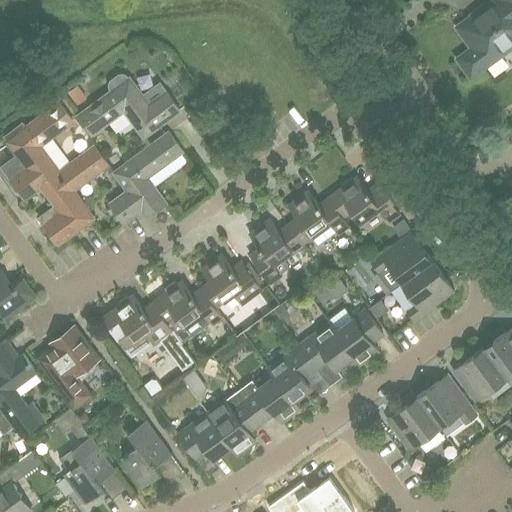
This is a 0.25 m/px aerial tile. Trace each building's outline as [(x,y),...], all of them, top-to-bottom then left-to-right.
[(473,48),(459,58),(472,76),(511,46),(511,0),(494,0),(491,3),(458,27),(473,48)] [(161,83),(143,96),(129,76),(124,75),(119,76),(111,82),(109,85),(110,90),(111,92),(79,115),(92,133),(125,109),(145,136),(181,110),(161,83)] [(77,85),(69,91),(77,103),(86,97),(77,85)] [(60,172),(60,171),(41,144),(74,120),(60,102),(9,140),(29,167),(12,179),(26,197),(42,185),(60,172)] [(129,190),(111,203),(124,221),(142,208),(148,216),(166,204),(166,203),(154,186),(188,162),(181,152),(183,151),(170,132),(116,172),(129,190)] [(58,242),(93,217),(73,190),(109,164),(95,146),(61,171),(60,171),(60,172),(42,185),(62,212),(45,224),(58,242)] [(372,195),(368,189),(358,175),(354,178),(352,177),(342,184),(344,186),(328,197),(343,217),(352,210),(361,222),(380,208),(390,222),(401,214),(382,188),(372,195)] [(343,217),(328,197),(319,204),(309,190),(288,205),(297,217),(288,224),(303,244),(331,223),(339,233),(350,225),(343,217)] [(179,201),(173,206),(178,213),(184,209),(179,201)] [(405,217),(394,226),(400,234),(412,226),(405,217)] [(303,244),(288,224),(279,230),(271,218),(250,233),(261,247),(251,254),(271,283),(282,275),(281,273),(290,266),(284,258),(303,244)] [(433,260),(411,231),(372,260),(379,270),(389,263),(403,283),(433,260)] [(263,288),(243,260),(233,267),(223,253),(202,268),(211,281),(202,287),(217,308),(218,307),(236,294),(243,303),(263,288)] [(394,289),(416,319),(434,305),(455,290),(433,260),(403,283),(394,289)] [(0,315),(3,319),(35,296),(22,278),(12,285),(0,268),(0,315)] [(212,321),(213,324),(224,316),(218,307),(217,308),(202,287),(193,294),(182,280),(178,283),(175,280),(165,288),(168,291),(153,302),(174,331),(183,343),(212,321)] [(341,281),(331,288),(336,295),(346,288),(341,281)] [(195,361),(183,343),(174,331),(153,302),(144,308),(134,294),(130,297),(128,296),(117,303),(118,305),(103,316),(127,349),(150,332),(156,340),(160,341),(164,338),(186,368),(195,361)] [(285,303),(277,309),(283,317),(291,311),(285,303)] [(360,363),(379,350),(372,341),(384,333),(367,309),(356,317),(337,330),(355,354),(354,355),(360,363)] [(284,322),(277,328),(284,337),(291,331),(284,322)] [(355,354),(337,330),(331,322),(301,344),(319,367),(331,359),(337,368),(354,355),(355,354)] [(59,352),(43,364),(74,406),(90,394),(80,380),(95,370),(96,368),(98,366),(98,363),(99,361),(98,358),(74,326),(52,342),(59,352)] [(511,326),(484,347),(507,377),(511,373),(511,326)] [(244,331),(235,338),(240,344),(243,345),(250,340),(244,331)] [(0,410),(2,409),(13,425),(22,437),(45,420),(32,402),(27,405),(15,388),(37,372),(24,353),(19,356),(6,338),(0,342),(0,410)] [(305,378),(316,370),(298,346),(270,367),(293,400),(311,387),(305,378)] [(507,377),(484,347),(454,369),(477,400),(507,377)] [(197,367),(187,374),(194,384),(204,377),(197,367)] [(300,409),(293,400),(270,367),(241,388),(264,422),(275,413),(281,422),(300,409)] [(478,414),(448,374),(418,396),(441,426),(460,412),(467,422),(478,414)] [(157,380),(153,379),(145,385),(153,396),(163,388),(157,380)] [(181,380),(174,385),(178,391),(183,391),(187,388),(181,380)] [(253,437),(256,434),(253,429),(260,424),(237,391),(209,412),(232,444),(230,446),(237,455),(237,454),(240,455),(243,456),(246,455),(249,453),(251,450),(252,447),(251,444),(255,441),(253,437)] [(441,440),(443,433),(441,426),(418,396),(415,394),(411,394),(409,396),(408,400),(409,403),(388,418),(411,448),(421,441),(427,445),(434,445),(441,440)] [(70,409),(57,419),(67,433),(73,429),(82,441),(90,435),(70,409)] [(232,444),(209,412),(180,434),(197,457),(208,449),(214,458),(230,446),(232,444)] [(172,455),(146,419),(128,433),(137,445),(121,458),(142,487),(162,472),(157,465),(172,455)] [(101,481),(116,471),(90,435),(82,441),(59,458),(69,470),(64,473),(86,503),(106,488),(101,481)] [(0,473),(0,511),(22,511),(27,509),(18,498),(21,495),(13,483),(25,474),(16,462),(0,473)] [(274,511),(294,511),(308,503),(314,511),(313,511),(350,511),(354,510),(331,477),(311,491),(304,482),(270,506),(274,511)]
